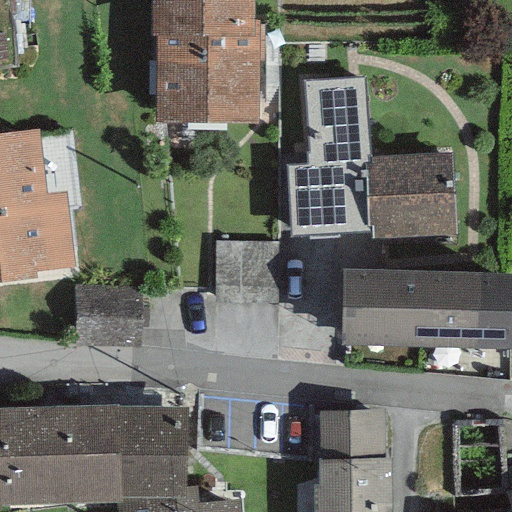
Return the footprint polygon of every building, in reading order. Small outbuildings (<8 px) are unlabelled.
[(252,0),(149,0),(150,26),(155,26),(155,113),(257,113),(258,13),(253,13),(252,0)] [(369,223),(365,153),(361,72),(301,75),(306,159),(285,160),(289,227),(369,223)] [(39,120),(0,124),(0,270),(35,266),(34,261),(74,256),(68,206),(80,204),(71,126),(40,130),(39,120)] [(453,148),(365,153),(369,223),(370,229),(456,225),(453,148)] [(511,264),(511,261),(342,258),(340,332),(510,336),(511,264)] [(141,285),(71,283),(70,340),(140,341),(141,285)] [(118,396),(0,399),(0,496),(115,492),(121,492),(118,399),(118,396)] [(188,400),(118,399),(121,492),(115,492),(116,511),(240,511),(239,491),(198,494),(197,477),(185,477),(188,400)] [(383,403),(318,404),(319,450),(384,449),(383,403)] [(511,431),(462,431),(461,506),(511,506),(511,431)] [(386,511),(384,449),(319,450),(315,450),(318,511),(386,511)]
